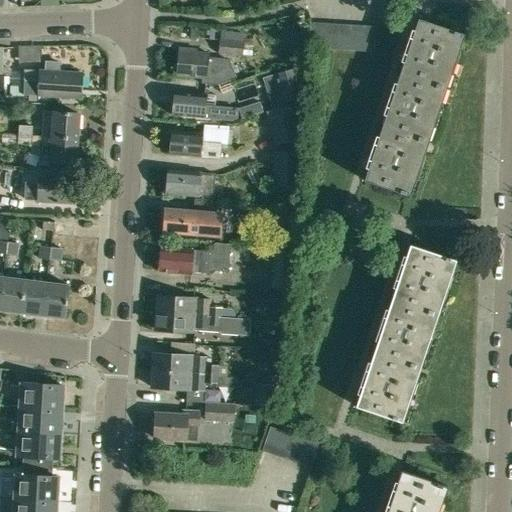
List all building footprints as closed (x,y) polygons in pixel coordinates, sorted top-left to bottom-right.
[(399,74),(444,89),(463,35),(417,20),(399,74)] [(310,48),(322,49),(324,24),(312,24),(310,48)] [(336,25),(324,24),(322,49),(334,50),(336,25)] [(348,26),(336,25),(334,50),(347,51),(348,26)] [(361,27),(348,26),(347,51),(359,52),(361,27)] [(375,28),(361,27),(359,52),(374,53),(375,28)] [(219,39),(219,45),(218,54),(242,57),(242,55),(252,55),(253,39),(244,39),(244,42),(219,39)] [(235,77),(228,59),(218,58),(207,57),(207,54),(195,53),(195,50),(179,48),(176,76),(196,78),(201,79),(201,83),(219,84),(233,78),(235,77)] [(24,71),(23,81),(22,96),(79,99),(80,74),(59,72),(60,63),(45,62),(45,72),(39,71),(24,71)] [(299,65),(270,75),(280,103),(300,96),(296,82),(304,79),(299,65)] [(381,127),(426,142),(444,89),(399,74),(381,127)] [(174,92),(172,115),(225,120),(226,109),(204,106),(205,95),(174,92)] [(248,106),(251,115),(263,112),(259,102),(248,106)] [(47,137),(77,139),(78,114),(43,112),(41,137),(47,137)] [(296,112),(268,120),(276,147),(304,139),(296,112)] [(18,126),(18,135),(31,136),(31,127),(18,126)] [(381,127),(363,180),(408,196),(426,142),(381,127)] [(171,131),(169,154),(219,159),(220,144),(201,142),(202,134),(171,131)] [(18,135),(17,137),(17,144),(18,144),(30,145),(31,136),(18,135)] [(75,164),(77,139),(47,137),(46,149),(50,150),(50,162),(75,164)] [(302,153),(275,153),(275,187),(302,187),(302,153)] [(168,171),(166,194),(212,198),(214,175),(168,171)] [(25,184),(24,200),(36,201),(36,202),(73,205),(75,179),(38,177),(37,185),(25,184)] [(222,215),(196,213),(164,210),(163,232),(194,234),(220,236),(222,215)] [(255,223),(267,224),(288,225),(289,211),(268,211),(257,210),(255,223)] [(7,243),(5,254),(16,256),(17,244),(7,243)] [(160,248),(159,272),(190,275),(190,272),(212,274),(212,271),(228,272),(230,244),(213,243),(212,252),(160,248)] [(273,246),(271,288),(296,290),(298,247),(273,246)] [(408,246),(390,300),(436,315),(454,261),(408,246)] [(38,258),(49,260),(50,248),(39,247),(38,258)] [(50,248),(49,260),(59,261),(61,249),(50,248)] [(2,277),(0,293),(0,311),(20,314),(24,280),(2,277)] [(24,280),(20,314),(42,317),(46,283),(24,280)] [(69,286),(46,283),(42,317),(65,320),(69,286)] [(156,313),(238,319),(239,310),(209,308),(209,300),(157,296),(156,313)] [(418,368),(436,315),(390,300),(373,353),(418,368)] [(207,330),(237,332),(249,332),(250,319),(238,319),(156,313),(155,330),(194,332),(194,331),(206,332),(207,330)] [(400,421),(418,368),(373,353),(355,406),(400,421)] [(217,375),(217,366),(206,365),(206,358),(153,354),(152,372),(217,375)] [(151,388),(183,390),(182,401),(201,402),(201,391),(204,391),(204,383),(216,384),(217,375),(152,372),(151,388)] [(22,383),(20,408),(62,411),(63,397),(61,397),(61,385),(22,383)] [(254,384),(254,405),(276,406),(277,384),(254,384)] [(205,404),(204,421),(232,423),(233,406),(205,404)] [(19,432),(61,434),(62,421),(59,421),(60,411),(62,411),(20,408),(19,432)] [(155,415),(153,439),(185,441),(186,426),(197,427),(198,413),(183,412),(182,416),(155,415)] [(262,452),(274,456),(282,432),(269,428),(262,452)] [(19,432),(17,457),(22,457),(53,459),(57,459),(58,447),(60,448),(61,434),(19,432)] [(282,432),(274,456),(286,460),(293,436),(282,432)] [(293,436),(286,460),(298,464),(306,440),(293,436)] [(298,464),(310,468),(318,444),(306,440),(298,464)] [(52,468),(53,459),(22,457),(22,466),(52,468)] [(52,476),(52,468),(22,466),(21,475),(52,476)] [(386,511),(437,511),(446,487),(400,472),(386,511)] [(16,474),(15,500),(57,502),(58,488),(55,488),(56,477),(16,474)] [(57,502),(15,500),(14,511),(54,511),(55,502),(57,503),(57,502)]
